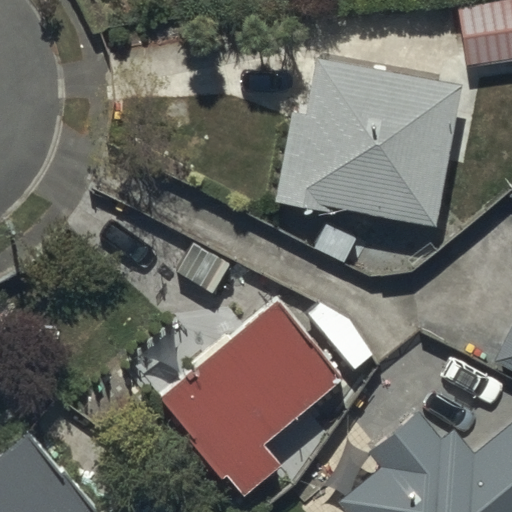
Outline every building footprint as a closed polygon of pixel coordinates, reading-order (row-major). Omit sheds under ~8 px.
[(511,4),(457,12),(465,73),(511,66),(511,4)] [(307,58),(276,213),(339,226),(340,220),(435,239),(463,97),(317,68),(318,60),(307,58)] [(280,294),(161,389),(194,431),(191,434),(221,472),(230,466),(245,485),(280,457),(263,436),(342,372),(280,294)] [(511,334),(494,368),(511,378),(511,334)] [(511,511),(511,428),(474,459),(454,434),(442,443),(422,417),(370,458),(383,474),(338,509),(341,511),(511,511)] [(63,469),(30,429),(0,453),(0,511),(89,511),(97,506),(65,467),(63,469)]
